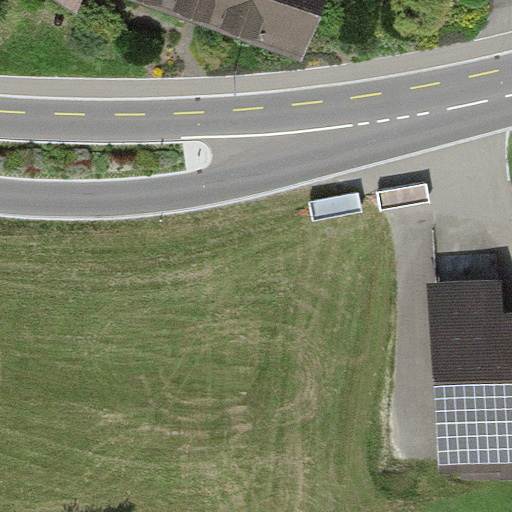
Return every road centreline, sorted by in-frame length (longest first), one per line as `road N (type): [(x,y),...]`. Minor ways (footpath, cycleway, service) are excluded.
road 1 (primary): [(0,195),(144,198),(264,178),(343,155),(429,115)]
road 2 (primary): [(429,115),(197,126),(0,124)]
